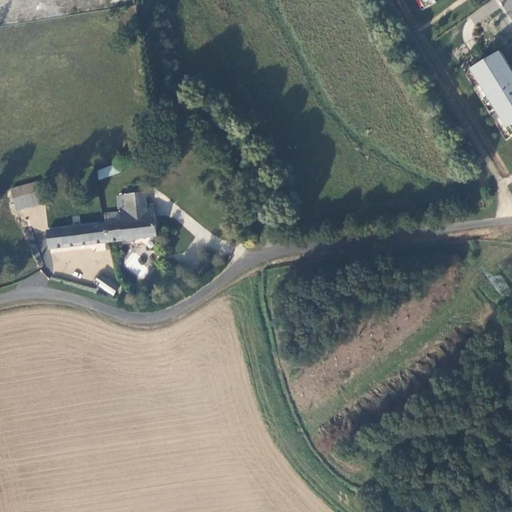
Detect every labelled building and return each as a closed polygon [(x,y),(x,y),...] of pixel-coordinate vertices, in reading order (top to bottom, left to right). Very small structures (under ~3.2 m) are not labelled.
[(434,0),(415,0),(422,10),(436,2),(434,0)] [(511,136),(511,70),(502,53),(483,64),(467,74),(507,140),(511,136)] [(121,163),(98,171),(100,181),(125,173),(121,163)] [(106,220),(110,241),(158,233),(153,203),(147,204),(144,187),(125,188),(126,193),(117,194),(118,207),(120,207),(121,210),(110,212),(111,220),(106,220)] [(18,210),(42,203),(39,192),(15,199),(18,210)] [(56,248),(56,249),(110,241),(106,220),(47,231),(48,250),(56,248)] [(94,282),(113,295),(118,288),(99,275),(94,282)]
